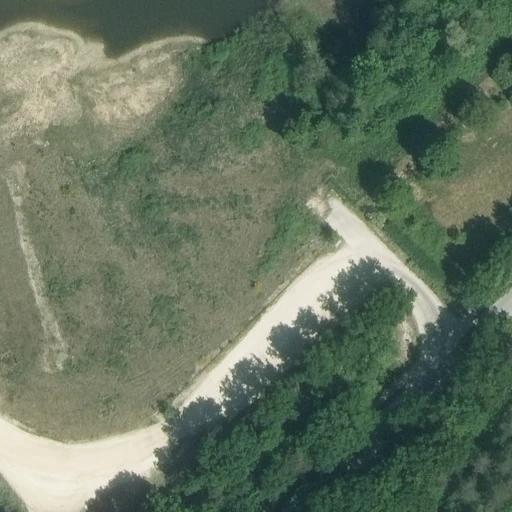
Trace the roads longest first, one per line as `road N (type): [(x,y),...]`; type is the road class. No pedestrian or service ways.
road 1 (track): [(465,349),(369,286),(279,339),(122,464),(25,459),(0,432)]
road 2 (unclassified): [(296,511),(511,303)]
